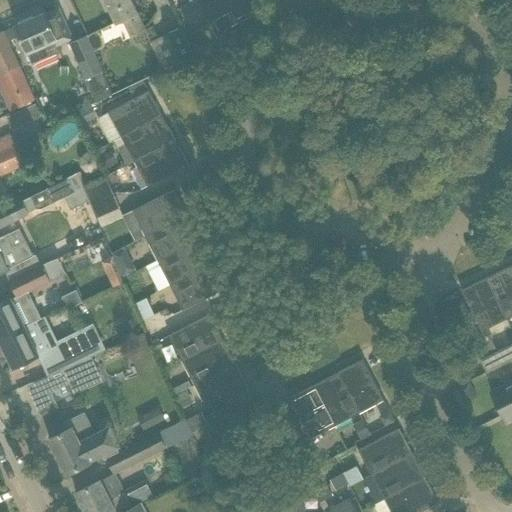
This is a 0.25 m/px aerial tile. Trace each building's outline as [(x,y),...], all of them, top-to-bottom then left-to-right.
[(121,20),(129,39),(145,32),(131,0),(104,0),(108,8),(115,23),(121,20)] [(197,0),(210,24),(251,2),(249,0),(197,0)] [(251,2),(210,24),(223,49),(264,27),(251,2)] [(60,52),(58,47),(72,41),(69,34),(60,14),(57,8),(44,13),(32,19),(31,17),(17,23),(18,25),(15,27),(23,45),(32,65),(60,52)] [(181,28),(150,42),(163,71),(194,57),(181,28)] [(19,68),(2,31),(0,32),(0,76),(19,68)] [(69,42),(95,102),(112,95),(86,35),(69,42)] [(205,42),(193,49),(197,58),(209,52),(205,42)] [(213,55),(201,61),(205,69),(217,63),(213,55)] [(11,97),(15,107),(14,108),(15,109),(34,100),(29,89),(11,97)] [(108,113),(121,137),(162,115),(148,91),(108,113)] [(6,117),(12,130),(40,116),(34,104),(6,117)] [(51,104),(48,113),(58,116),(61,108),(51,104)] [(90,105),(77,112),(83,123),(96,116),(90,105)] [(121,137),(134,162),(175,140),(162,115),(121,137)] [(0,138),(0,150),(14,144),(9,134),(0,138)] [(175,140),(134,162),(147,187),(188,165),(175,140)] [(14,144),(0,150),(0,174),(23,164),(14,144)] [(110,152),(101,157),(107,167),(116,163),(110,152)] [(74,192),(65,197),(71,209),(89,201),(84,189),(77,174),(68,178),(74,192)] [(65,197),(74,192),(68,178),(0,210),(0,225),(36,208),(41,208),(65,197)] [(118,208),(105,179),(84,189),(89,201),(97,218),(118,208)] [(145,236),(186,215),(173,190),(132,211),(145,236)] [(145,236),(157,260),(198,240),(186,215),(145,236)] [(0,273),(5,271),(9,269),(8,268),(33,256),(25,241),(12,248),(6,235),(0,237),(0,273)] [(157,260),(170,285),(211,265),(198,240),(157,260)] [(5,271),(10,279),(42,265),(37,256),(9,269),(5,271)] [(124,283),(112,257),(101,262),(113,288),(124,283)] [(44,317),(35,300),(33,301),(29,293),(54,281),(53,280),(64,275),(57,260),(43,267),(42,265),(10,279),(10,280),(9,280),(17,296),(11,299),(10,298),(3,301),(0,302),(0,338),(44,318),(44,317)] [(211,265),(170,285),(182,310),(223,290),(211,265)] [(511,267),(511,266),(486,278),(506,319),(511,316),(511,267)] [(506,319),(486,278),(461,290),(481,332),(506,319)] [(75,290),(61,296),(68,308),(81,302),(75,290)] [(146,299),(134,304),(138,312),(150,307),(146,299)] [(168,336),(181,361),(222,339),(210,314),(168,336)] [(54,347),(49,336),(55,333),(47,316),(44,317),(44,318),(0,338),(0,341),(13,369),(39,357),(38,355),(54,347)] [(47,376),(63,369),(86,359),(76,339),(60,346),(66,360),(44,369),(47,376)] [(181,361),(194,385),(235,364),(222,339),(181,361)] [(492,339),(483,344),(488,354),(497,350),(492,339)] [(159,341),(152,344),(155,351),(162,347),(159,341)] [(488,354),(487,355),(488,357),(479,361),(486,374),(511,360),(511,342),(511,343),(497,350),(488,354)] [(93,377),(86,359),(63,369),(70,383),(71,387),(93,377)] [(362,359),(337,372),(359,413),(384,400),(362,359)] [(235,364),(194,385),(207,410),(248,389),(235,364)] [(70,383),(63,369),(47,376),(46,376),(52,391),(70,383)] [(337,372),(313,385),(334,426),(359,413),(337,372)] [(511,381),(491,392),(500,412),(508,409),(511,417),(511,381)] [(468,382),(459,387),(466,403),(476,398),(468,382)] [(334,426),(313,385),(288,399),(310,439),(334,426)] [(186,391),(176,396),(181,406),(191,401),(186,391)] [(383,414),(381,419),(384,425),(394,420),(389,411),(383,414)] [(186,420),(192,433),(207,425),(201,412),(186,420)] [(116,448),(120,447),(109,426),(94,434),(91,429),(90,430),(86,422),(87,422),(84,414),(78,417),(79,418),(71,422),(71,420),(65,423),(68,429),(49,439),(67,474),(90,463),(89,462),(102,456),(104,459),(118,452),(116,448)] [(362,420),(353,425),(360,438),(369,433),(362,420)] [(358,450),(371,475),(412,453),(399,429),(358,450)] [(107,459),(114,473),(153,452),(165,446),(158,433),(107,459)] [(371,475),(384,500),(425,478),(412,453),(371,475)] [(356,466),(343,473),(344,475),(350,486),(363,479),(356,466)] [(115,511),(131,504),(114,473),(75,492),(85,511),(115,511)] [(425,478),(384,500),(390,511),(420,511),(438,503),(425,478)] [(326,485),(314,491),(320,501),(331,495),(326,485)] [(300,499),(288,505),(292,511),(301,511),(306,510),(300,499)] [(356,511),(350,499),(324,511),(356,511)]
